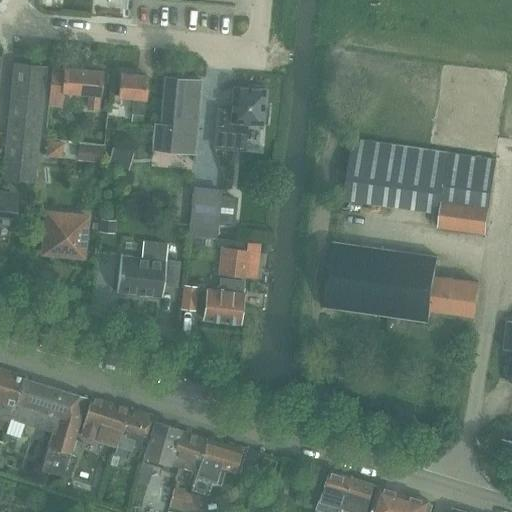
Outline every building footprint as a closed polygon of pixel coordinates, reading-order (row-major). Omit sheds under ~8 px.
[(13,63),(2,178),(34,182),(45,66),(13,63)] [(51,68),(48,106),(62,108),(63,93),(87,95),(86,110),(98,111),(102,71),(63,68),(63,69),(51,68)] [(120,73),(118,98),(132,99),(131,114),(132,114),(131,121),(142,122),(142,115),(143,115),(147,76),(120,73)] [(193,153),(200,80),(165,77),(160,125),(155,124),(152,149),(193,153)] [(219,109),(215,146),(242,149),(245,123),(261,124),(261,122),(266,123),(267,108),(263,108),(264,91),(262,90),(263,87),(248,85),(248,89),(234,88),(232,110),(219,109)] [(352,139),(343,199),(428,211),(439,213),(437,227),(485,233),(488,209),(495,159),(447,152),(352,139)] [(49,141),(47,156),(61,158),(63,143),(49,141)] [(79,144),(77,161),(100,163),(102,146),(79,144)] [(112,147),(107,165),(122,169),(127,152),(112,147)] [(193,186),(187,236),(216,239),(218,223),(234,225),(237,197),(221,195),(222,189),(193,186)] [(0,194),(0,222),(11,224),(14,196),(0,194)] [(42,253),(83,257),(87,217),(46,213),(42,253)] [(99,219),(98,231),(114,233),(115,221),(99,219)] [(217,239),(217,243),(220,247),(223,247),(247,250),(247,242),(217,239)] [(429,310),(473,316),(474,316),(479,281),(435,275),(437,255),(333,241),(323,307),(427,322),(429,310)] [(223,247),(220,276),(243,278),(256,280),(257,275),(258,264),(245,263),(247,250),(223,247)] [(121,254),(116,292),(161,297),(163,286),(177,287),(180,261),(166,260),(141,257),(121,254)] [(206,289),(203,319),(240,323),(243,293),(240,293),(242,282),(220,279),(219,290),(206,289)] [(184,285),(181,309),(194,310),(196,287),(184,285)] [(0,368),(0,429),(5,431),(9,418),(21,375),(0,368)] [(21,375),(9,418),(51,432),(40,469),(62,476),(69,453),(85,397),(22,378),(22,376),(21,375)] [(78,435),(115,447),(127,408),(90,397),(78,435)] [(127,408),(115,447),(113,453),(112,452),(112,453),(110,453),(107,463),(109,464),(109,465),(116,467),(118,457),(126,459),(129,450),(131,450),(134,439),(146,442),(142,455),(143,456),(154,417),(127,408)] [(156,417),(154,417),(143,456),(141,462),(143,463),(153,466),(166,470),(168,464),(170,464),(170,463),(169,463),(172,454),(170,453),(178,428),(155,421),(156,417)] [(178,428),(170,453),(171,454),(180,456),(177,466),(179,467),(195,472),(198,462),(197,461),(204,438),(181,430),(181,429),(178,428)] [(196,472),(190,489),(207,495),(211,482),(220,484),(224,469),(218,467),(224,444),(206,439),(206,438),(204,438),(197,461),(198,462),(195,472),(196,472)] [(97,463),(95,469),(99,471),(97,479),(103,482),(108,466),(97,463)] [(143,463),(137,480),(148,483),(153,466),(143,463)] [(339,511),(351,477),(329,470),(317,508),(322,510),(321,511),(339,511)] [(351,477),(339,511),(366,511),(375,485),(351,477)] [(429,511),(432,505),(428,504),(429,501),(380,486),(371,511),(429,511)] [(168,507),(166,511),(174,511),(175,509),(187,511),(195,511),(200,496),(173,488),(168,507)]
